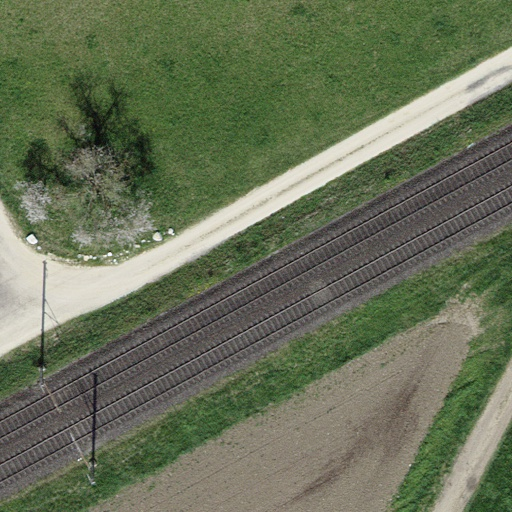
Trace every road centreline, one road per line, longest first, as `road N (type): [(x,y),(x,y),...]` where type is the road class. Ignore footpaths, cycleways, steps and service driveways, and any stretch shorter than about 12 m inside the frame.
road 1 (track): [(45,316),(511,64)]
road 2 (track): [(511,390),(447,511)]
